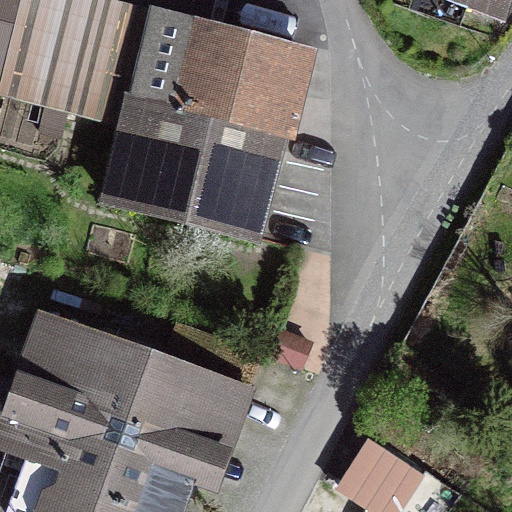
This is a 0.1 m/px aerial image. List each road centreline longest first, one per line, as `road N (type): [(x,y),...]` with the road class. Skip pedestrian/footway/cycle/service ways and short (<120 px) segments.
road 1 (residential): [(285,511),(300,494),(433,166)]
road 2 (residential): [(350,0),(433,166)]
road 3 (residential): [(433,166),(511,67)]
